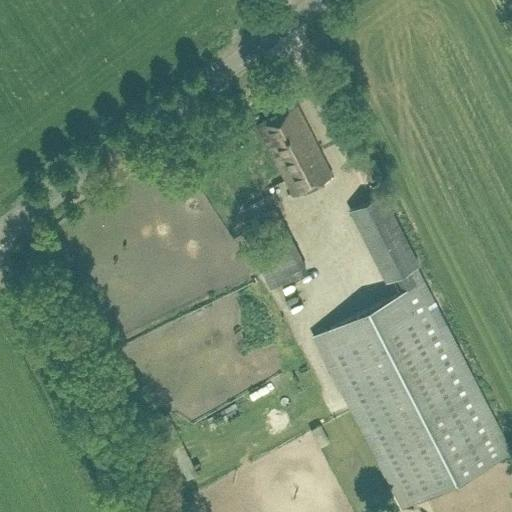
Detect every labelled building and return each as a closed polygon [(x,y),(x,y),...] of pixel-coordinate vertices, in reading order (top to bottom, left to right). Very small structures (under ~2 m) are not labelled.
[(289,0),(287,1),(295,13),(314,0),(289,0)] [(292,193),(330,174),(295,104),(256,124),(292,193)] [(509,450),(414,263),(417,262),(381,192),(350,208),(385,278),(391,275),(399,290),(312,334),(399,506),(509,450)] [(262,220),(242,230),(254,258),(268,287),(307,268),(285,225),(285,224),(280,214),(264,224),(262,220)] [(276,293),(299,283),(295,276),(272,285),(276,293)]
